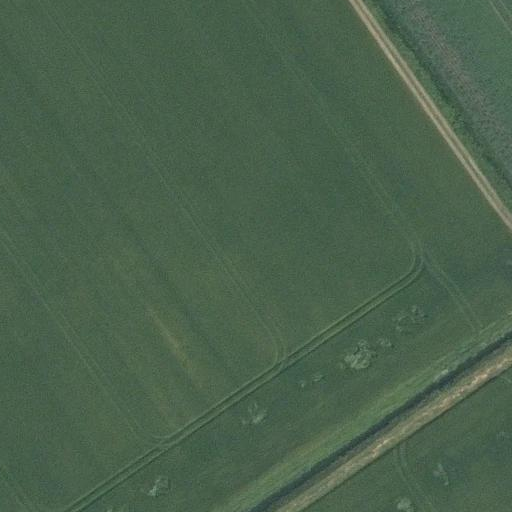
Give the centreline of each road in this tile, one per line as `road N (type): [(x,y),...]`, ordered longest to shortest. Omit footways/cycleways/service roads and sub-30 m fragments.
road 1 (track): [(511,223),(354,0)]
road 2 (track): [(297,511),(511,363)]
